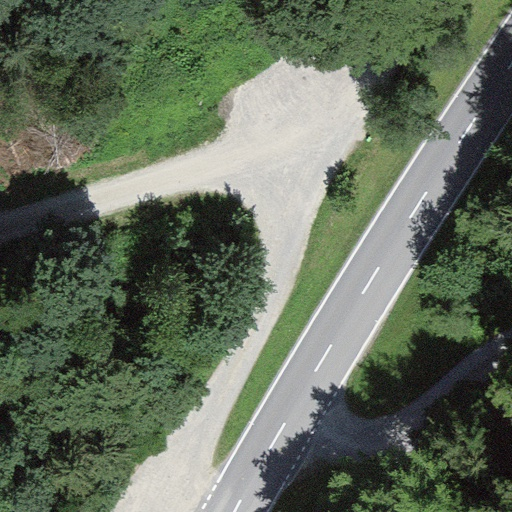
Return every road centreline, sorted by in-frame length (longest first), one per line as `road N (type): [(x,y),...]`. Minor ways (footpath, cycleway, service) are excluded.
road 1 (track): [(431,0),(305,161),(261,311),(201,448),(195,479),(202,511)]
road 2 (secondary): [(231,511),(511,63)]
road 3 (track): [(305,161),(159,182),(0,231)]
